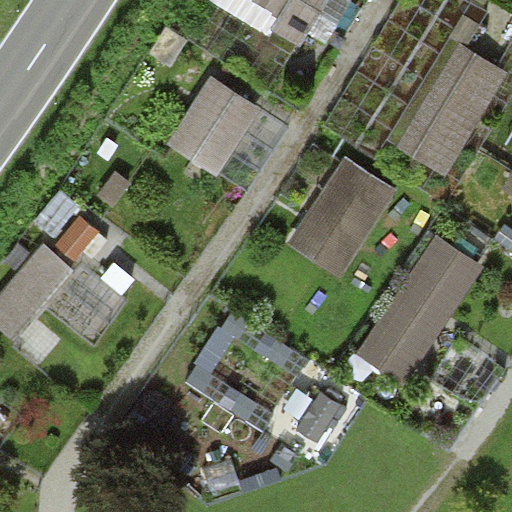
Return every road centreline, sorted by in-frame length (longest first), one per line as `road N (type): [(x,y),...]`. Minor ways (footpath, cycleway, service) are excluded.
road 1 (track): [(383,0),(80,460),(58,511)]
road 2 (track): [(511,387),(420,511)]
road 3 (secondary): [(0,111),(78,0)]
